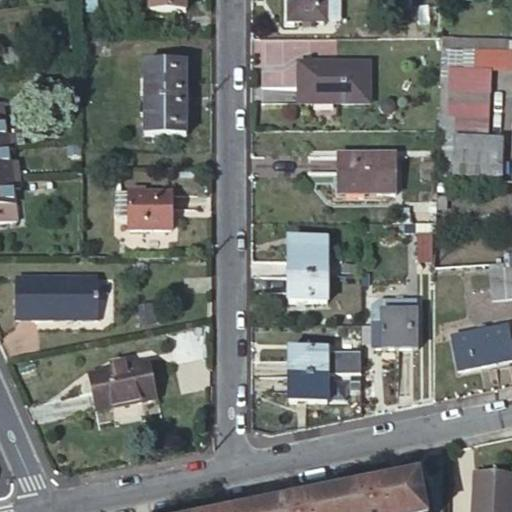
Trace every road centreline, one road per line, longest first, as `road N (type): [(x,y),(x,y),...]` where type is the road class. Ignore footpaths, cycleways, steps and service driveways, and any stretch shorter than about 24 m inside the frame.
road 1 (residential): [(228,0),(220,470)]
road 2 (residential): [(220,470),(511,411)]
road 3 (residential): [(44,506),(220,470)]
